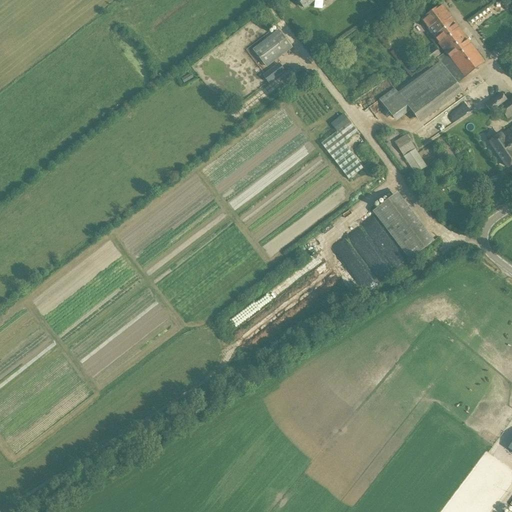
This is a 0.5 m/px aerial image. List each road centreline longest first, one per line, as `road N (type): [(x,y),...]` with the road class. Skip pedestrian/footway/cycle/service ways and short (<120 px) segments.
road 1 (track): [(20,511),(16,502),(211,377),(228,351),(331,273),(332,229),(395,181)]
road 2 (track): [(458,240),(32,511)]
